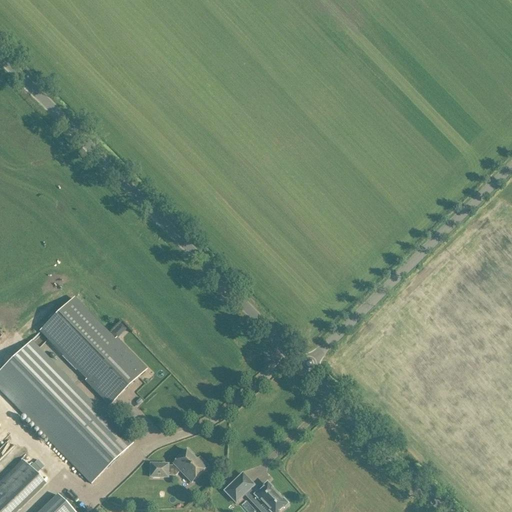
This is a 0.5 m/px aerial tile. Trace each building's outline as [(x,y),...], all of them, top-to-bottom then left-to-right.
[(109,406),(147,369),(117,339),(115,342),(81,374),(88,381),(87,383),(109,406)] [(133,444),(126,437),(31,342),(0,371),(0,390),(91,484),(133,444)] [(192,483),(201,474),(209,467),(200,459),(198,461),(188,451),(174,465),(175,466),(173,468),(169,467),(169,465),(152,465),(151,475),(151,478),(169,478),(169,476),(176,477),(181,472),(192,483)] [(0,488),(20,510),(45,486),(22,461),(0,481),(0,488)] [(30,467),(43,479),(46,476),(34,464),(30,467)] [(253,491),(251,490),(255,486),(250,482),(243,475),(226,492),(237,504),(245,495),(256,506),(261,501),(271,511),(280,511),(288,505),(268,485),(257,496),(253,491)]
